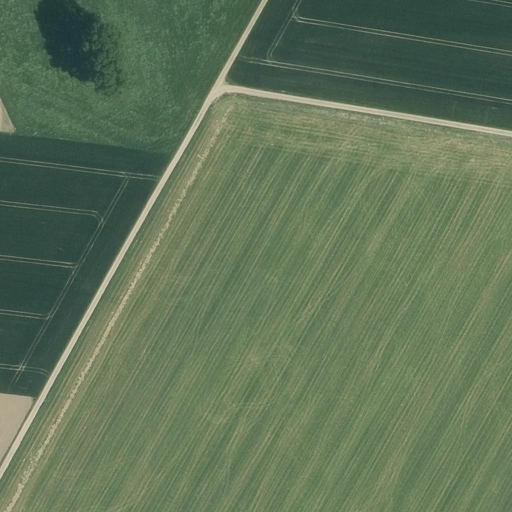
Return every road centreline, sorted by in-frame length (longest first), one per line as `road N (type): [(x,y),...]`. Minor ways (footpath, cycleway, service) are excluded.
road 1 (track): [(266,0),(0,470)]
road 2 (track): [(221,78),(511,128)]
